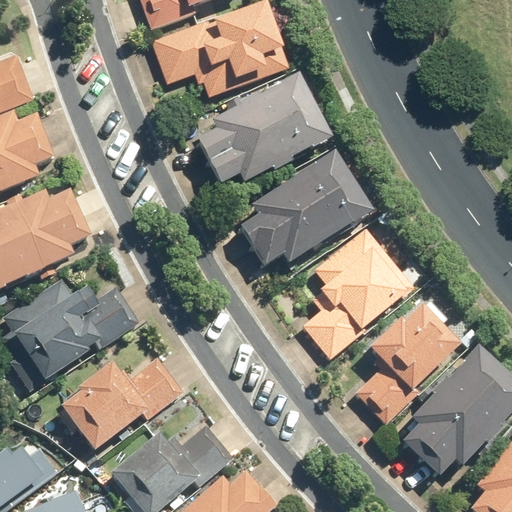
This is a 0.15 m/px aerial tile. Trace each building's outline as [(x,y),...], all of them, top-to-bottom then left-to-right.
[(139,0),(151,31),(195,15),(192,8),(213,0),(139,0)] [(285,49),(268,2),(209,24),(208,22),(152,44),(168,86),(194,76),(198,85),(204,83),(210,99),(290,69),(283,51),(285,49)] [(0,113),(33,101),(17,55),(0,60),(0,113)] [(274,173),(294,163),(292,160),(334,139),(300,75),(212,121),(217,131),(198,140),(221,185),(239,175),(244,185),(273,170),(274,173)] [(34,168),(55,158),(37,115),(17,124),(13,113),(0,118),(0,193),(39,178),(34,168)] [(259,217),(239,229),(264,268),(284,255),(290,265),(373,212),(336,153),(252,206),(259,217)] [(91,238),(71,192),(50,201),(46,193),(24,202),(21,195),(6,202),(9,209),(0,213),(0,292),(5,290),(5,288),(38,274),(42,281),(57,274),(53,266),(73,256),(70,248),(91,238)] [(322,293),(312,301),(321,312),(303,326),(331,362),(367,333),(365,331),(415,289),(366,230),(314,271),(327,287),(321,291),(322,293)] [(13,362),(10,364),(29,395),(47,383),(46,382),(89,354),(87,351),(96,346),(99,351),(139,324),(116,288),(97,302),(87,288),(71,298),(61,282),(3,319),(11,333),(3,339),(3,346),(13,362)] [(463,346),(423,305),(405,322),(402,319),(397,324),(395,323),(373,344),(374,346),(370,349),(386,365),(356,395),(386,426),(419,394),(417,391),(463,346)] [(511,417),(511,377),(480,348),(464,364),(462,363),(433,392),(436,395),(412,420),(420,426),(404,443),(442,478),(458,460),(465,466),(511,417)] [(78,390),(81,394),(61,408),(95,453),(144,417),(148,423),(184,394),(158,359),(131,380),(125,371),(121,374),(113,364),(78,390)] [(160,433),(110,474),(142,511),(162,511),(195,484),(200,489),(234,460),(206,426),(182,446),(174,437),(168,442),(160,433)] [(511,511),(511,444),(478,487),(486,495),(472,511),(511,511)] [(0,511),(44,482),(19,446),(0,458),(0,511)] [(222,479),(183,511),(275,511),(279,509),(246,472),(229,487),(222,479)] [(80,511),(75,497),(39,511),(80,511)]
